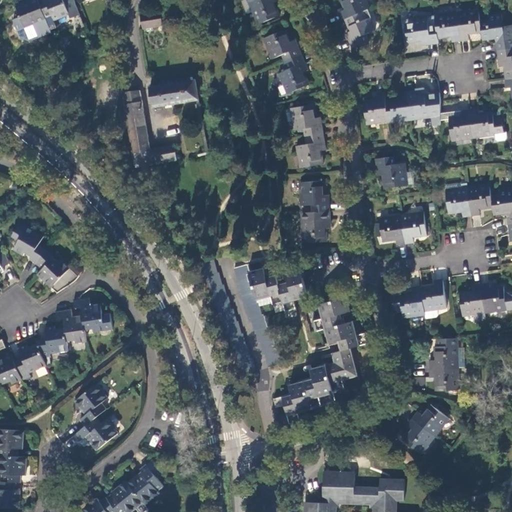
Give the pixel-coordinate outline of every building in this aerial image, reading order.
[(25,27),(47,18),(39,0),(30,0),(31,2),(17,7),(21,18),(25,27)] [(39,0),(47,18),(53,16),(54,19),(68,13),(70,17),(79,14),(72,0),(71,0),(65,3),(63,0),(39,0)] [(242,0),(247,13),(255,10),(260,24),(280,16),(274,4),(279,2),(278,0),(242,0)] [(365,0),(341,0),(344,4),(346,9),(341,12),(344,20),(346,19),(351,31),(347,33),(349,38),(354,49),(369,41),(366,35),(375,31),(369,18),(365,20),(362,12),(369,9),(365,0)] [(141,14),(143,28),(163,25),(161,10),(141,14)] [(482,32),(481,21),(479,10),(457,14),(435,17),(437,26),(438,38),(448,36),(452,36),(452,41),(469,39),(469,33),(472,33),(482,32)] [(511,27),(510,26),(504,27),(502,14),(489,16),(489,19),(481,21),(482,32),(483,39),(497,37),(497,43),(500,62),(501,66),(506,66),(508,80),(506,80),(507,88),(511,87),(511,27)] [(31,41),(52,32),(47,18),(25,27),(21,18),(14,20),(21,38),(31,41)] [(438,38),(437,26),(428,27),(427,18),(414,20),(414,24),(406,26),(408,42),(422,40),(422,44),(438,42),(438,38)] [(290,93),(309,85),(304,72),(309,70),(306,64),(298,45),(296,40),(292,42),(286,29),(267,38),(275,58),(284,55),(290,69),(282,72),(290,93)] [(199,100),(196,80),(151,87),(154,107),(199,100)] [(136,166),(177,160),(175,146),(151,150),(141,90),(124,93),(136,166)] [(373,102),(365,103),(368,124),(434,115),(431,95),(421,96),(417,97),(416,91),(399,93),(400,98),(396,99),(386,100),(385,93),(377,95),(378,101),(373,102)] [(298,146),(302,167),(322,164),(320,150),(325,149),(324,143),(321,123),(320,118),(315,118),(313,105),(286,109),(288,121),(295,120),(296,130),(305,129),(308,144),(298,146)] [(456,112),(441,114),(442,120),(449,119),(452,140),(496,134),(496,140),(499,142),(506,141),(507,138),(506,131),(504,132),(502,119),(494,120),(493,112),(484,114),(479,114),(479,109),(456,112)] [(394,156),(377,159),(379,176),(385,175),(387,188),(415,184),(413,171),(406,172),(404,163),(396,164),(394,156)] [(305,242),(326,241),(326,228),(330,228),(330,221),(329,201),(329,196),(324,196),(323,182),(302,183),(304,205),(313,204),(313,212),(303,213),(305,242)] [(494,207),(493,198),(491,185),(468,189),(468,183),(446,186),(449,213),(458,212),(463,211),(464,217),(481,215),(480,209),(485,208),(494,207)] [(511,190),(500,192),(501,196),(493,198),(494,207),(495,214),(504,213),(508,212),(511,235),(511,241),(511,190)] [(427,235),(424,214),(380,220),(383,241),(391,240),(397,239),(398,244),(414,242),(413,237),(419,236),(427,235)] [(38,263),(47,249),(39,245),(45,237),(21,223),(13,237),(20,241),(14,250),(24,255),(26,252),(33,256),(31,259),(38,263)] [(0,278),(2,277),(1,276),(6,272),(3,267),(11,264),(2,243),(0,244),(0,278)] [(47,249),(38,263),(44,268),(39,274),(41,276),(52,287),(59,280),(66,287),(71,284),(76,280),(79,278),(80,276),(79,275),(63,260),(61,262),(47,249)] [(243,374),(256,371),(252,358),(251,358),(248,346),(246,346),(242,333),(241,334),(238,322),(236,322),(233,309),(231,310),(228,297),(226,298),(223,286),(222,286),(218,273),(217,273),(214,261),(201,264),(204,277),(206,276),(209,290),(210,289),(214,301),(215,300),(218,314),(220,313),(223,326),(225,325),(228,338),(229,337),(233,350),(235,349),(238,362),(239,362),(243,374)] [(269,367),(282,363),(279,350),(277,351),(273,338),(272,338),(269,326),(267,326),(264,314),(262,314),(261,306),(259,301),(257,302),(250,273),(248,265),(235,268),(245,306),(247,306),(250,318),(251,317),(255,330),(256,329),(259,342),(261,341),(264,354),(265,354),(269,367)] [(286,312),(297,310),(294,299),(308,295),(301,270),(287,274),(289,283),(279,286),(277,276),(267,279),(264,269),(250,273),(257,302),(259,301),(261,306),(274,303),(274,305),(284,302),(286,312)] [(52,287),(58,292),(66,287),(59,280),(52,287)] [(422,289),(422,286),(413,288),(414,294),(409,294),(402,295),(402,293),(393,294),(394,304),(397,312),(403,311),(404,318),(426,314),(426,319),(437,317),(438,316),(437,309),(447,308),(444,280),(435,281),(436,287),(431,288),(422,289)] [(468,293),(461,294),(464,315),(475,313),(476,320),(486,319),(485,312),(511,307),(511,294),(508,292),(505,292),(505,288),(495,289),(491,290),(490,284),(473,286),(474,292),(468,293)] [(83,314),(86,330),(93,329),(93,331),(112,329),(110,313),(102,314),(100,303),(90,305),(89,297),(80,299),(74,300),(75,308),(82,307),(83,314)] [(343,350),(350,348),(369,343),(366,333),(368,332),(364,318),(343,324),(340,313),(349,311),(346,297),(315,306),(319,320),(315,321),(318,331),(328,329),(331,342),(341,339),(343,350)] [(86,341),(87,341),(86,330),(83,314),(72,316),(71,308),(55,310),(56,318),(64,317),(65,326),(67,340),(75,340),(76,343),(86,341)] [(50,354),(69,351),(67,340),(65,326),(55,328),(55,325),(46,326),(47,338),(37,339),(39,344),(45,358),(50,357),(50,354)] [(457,338),(438,338),(438,346),(435,346),(436,353),(436,360),(431,360),(431,376),(437,376),(437,381),(437,390),(459,390),(458,368),(465,367),(464,348),(457,348),(457,338)] [(45,358),(39,344),(30,348),(29,346),(20,349),(24,359),(17,362),(24,380),(31,376),(32,376),(31,373),(47,365),(45,358)] [(293,395),(283,397),(286,405),(286,406),(291,424),(301,421),(299,411),(322,405),(321,400),(335,397),(334,390),(345,387),(342,376),(356,372),(350,348),(343,350),(335,352),(338,363),(327,366),(327,365),(312,369),(315,379),(290,386),(293,395)] [(17,362),(14,355),(0,360),(0,372),(4,381),(5,384),(12,381),(13,384),(24,380),(17,362)] [(80,420),(86,426),(96,418),(107,409),(102,403),(109,398),(97,384),(75,401),(80,407),(87,415),(80,420)] [(449,417),(432,404),(428,410),(424,415),(419,412),(409,425),(413,428),(409,433),(405,439),(422,452),(449,417)] [(86,426),(75,435),(81,442),(87,437),(97,449),(98,450),(112,439),(119,433),(108,420),(102,424),(96,418),(86,426)] [(22,431),(0,429),(0,447),(0,448),(0,452),(0,455),(19,457),(19,449),(24,449),(24,443),(21,443),(22,439),(22,431)] [(19,457),(0,455),(0,473),(4,474),(4,482),(17,482),(22,483),(22,475),(26,475),(27,469),(24,469),(24,457),(19,457)] [(140,477),(130,485),(144,502),(146,504),(160,492),(158,490),(164,485),(157,476),(163,471),(154,460),(147,465),(147,464),(140,469),(142,471),(138,475),(140,477)] [(396,511),(397,500),(406,500),(407,480),(381,479),(381,487),(356,486),(357,472),(325,471),(325,496),(326,497),(326,502),(307,501),(306,511),(396,511)] [(0,507),(18,509),(18,496),(21,496),(21,491),(21,489),(16,489),(17,482),(4,482),(0,481),(0,507)] [(130,485),(128,482),(118,490),(117,488),(112,492),(115,496),(109,500),(118,511),(124,511),(127,510),(128,511),(131,511),(144,502),(130,485)] [(109,500),(106,497),(100,501),(98,498),(93,502),(95,503),(84,511),(117,511),(118,511),(109,500)]
